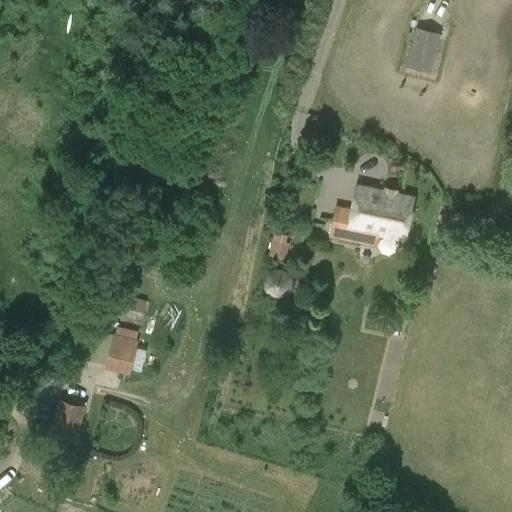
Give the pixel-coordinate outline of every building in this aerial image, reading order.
[(430,72),(440,33),(415,27),(406,66),(430,72)] [(357,187),(352,209),(335,206),(329,236),(377,246),(380,232),(404,237),(412,198),(357,187)] [(286,242),(287,235),(274,232),(268,255),(285,259),(289,243),(286,242)] [(115,333),(112,332),(90,327),(84,355),(106,361),(104,367),(129,373),(137,339),(135,339),(137,331),(117,326),(115,333)] [(77,438),(85,405),(60,399),(52,432),(77,438)]
